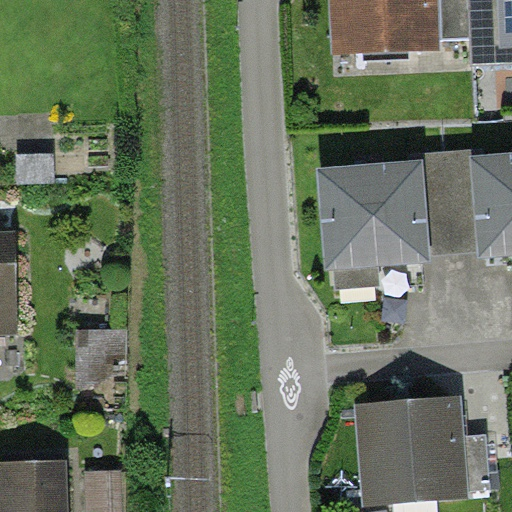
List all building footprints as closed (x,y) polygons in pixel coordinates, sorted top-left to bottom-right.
[(430,0),(338,0),(340,51),(432,47),(430,0)] [(472,44),(469,0),(438,0),(441,45),(472,44)] [(511,0),(469,0),(472,44),(472,67),(511,65),(511,0)] [(480,153),(446,155),(450,198),(483,195),(488,252),(511,250),(511,165),(481,168),(480,153)] [(414,173),(326,179),(332,265),(422,259),(418,201),(450,198),(446,155),(413,158),(414,173)] [(15,237),(0,237),(0,336),(17,336),(15,237)] [(121,333),(83,333),(82,390),(121,375),(121,333)] [(461,397),(352,405),(359,503),(468,495),(461,397)] [(65,511),(63,466),(0,468),(0,511),(65,511)] [(120,511),(119,475),(92,476),(92,511),(120,511)]
